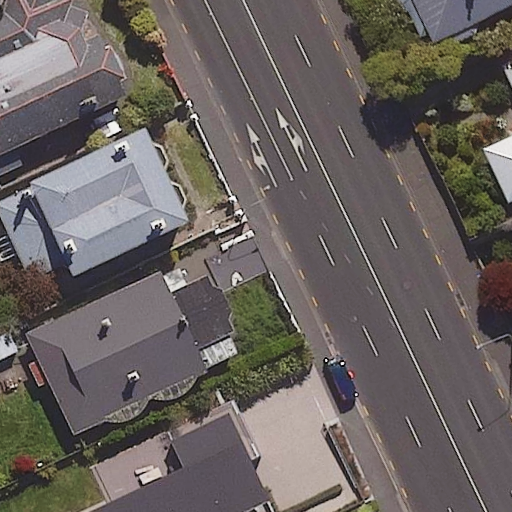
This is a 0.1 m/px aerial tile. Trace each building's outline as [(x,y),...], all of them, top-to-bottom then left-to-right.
[(115,36),(106,40),(91,9),(69,19),(74,0),(0,0),(0,152),(130,91),(122,75),(132,71),(115,36)] [(511,8),(511,0),(406,0),(429,48),(511,8)] [(511,203),(511,62),(505,66),(511,81),(511,139),(486,152),(510,204),(511,203)] [(149,125),(28,181),(34,193),(1,208),(32,276),(69,259),(75,272),(192,217),(188,209),(192,197),(186,186),(175,181),(168,167),(173,158),(171,148),(156,140),(149,125)] [(173,293),(163,271),(31,331),(77,432),(246,355),(210,276),(173,293)] [(0,358),(16,350),(5,328),(0,330),(0,358)] [(88,511),(274,511),(231,413),(167,441),(164,435),(93,466),(109,503),(88,511)]
